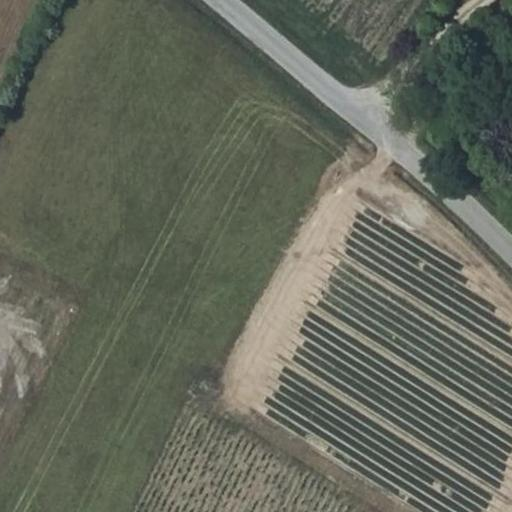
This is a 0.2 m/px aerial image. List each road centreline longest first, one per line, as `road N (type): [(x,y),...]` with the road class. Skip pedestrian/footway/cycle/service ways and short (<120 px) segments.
road 1 (unclassified): [(212,0),(511,255)]
road 2 (track): [(372,130),(431,40),(484,0)]
